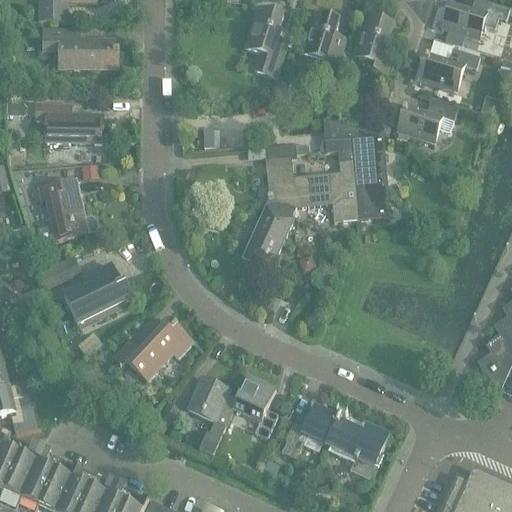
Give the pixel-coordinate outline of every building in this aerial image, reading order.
[(97,7),(96,0),(62,0),(63,5),(38,5),(38,26),(68,26),(68,6),(97,7)] [(494,34),(498,22),(506,24),(510,11),(480,2),(476,14),(451,6),(442,33),(479,44),(483,30),(494,34)] [(288,47),(276,44),(284,19),(282,18),(283,15),(270,11),(269,14),(261,12),(248,53),(262,57),(256,75),(278,81),(288,47)] [(333,47),(340,24),(337,23),(338,20),(325,16),(325,19),(315,17),(303,57),(326,65),(324,71),(337,75),(345,51),(333,47)] [(383,52),(390,28),(388,27),(389,23),(377,19),(376,23),(366,20),(354,60),(377,67),(375,74),(388,78),(395,55),(383,52)] [(115,54),(115,45),(77,45),(77,33),(44,33),(44,56),(60,56),(60,74),(118,74),(118,54),(115,54)] [(456,95),(464,70),(476,74),(480,61),(457,54),(454,65),(429,58),(421,84),(456,95)] [(508,81),(511,67),(503,64),(498,78),(508,81)] [(288,109),(291,97),(278,94),(275,105),(288,109)] [(8,101),(7,119),(25,119),(25,102),(8,101)] [(434,148),(442,122),(454,126),(458,113),(436,106),(432,118),(407,110),(398,136),(434,148)] [(103,146),(103,120),(71,120),(71,109),(37,109),(37,125),(47,125),(47,146),(103,146)] [(370,134),(374,121),(360,117),(356,130),(370,134)] [(25,121),(9,122),(10,174),(26,173),(25,121)] [(390,221),(383,140),(382,140),(381,141),(325,124),(324,122),(327,157),(338,155),(339,167),(352,165),(358,224),(390,221)] [(358,224),(352,165),(339,167),(340,177),(294,181),(291,163),(297,162),(296,149),(268,151),(269,164),(270,200),(267,201),(267,207),(265,211),(291,222),(297,211),(332,209),(334,226),(358,224)] [(0,170),(0,195),(11,194),(7,169),(0,170)] [(82,171),(82,184),(99,183),(98,170),(82,171)] [(86,222),(78,183),(39,191),(42,206),(47,204),(53,230),(40,233),(43,247),(95,236),(99,231),(97,224),(92,221),(86,222)] [(269,275),(294,223),(291,222),(265,211),(241,263),(255,269),(255,270),(257,272),(258,270),(269,275)] [(398,240),(409,237),(406,222),(395,224),(398,240)] [(0,247),(26,243),(24,230),(3,234),(0,234),(0,247)] [(60,262),(57,250),(44,254),(46,265),(60,262)] [(66,265),(42,277),(50,294),(74,282),(66,265)] [(133,302),(125,285),(121,287),(113,270),(85,283),(87,289),(65,299),(78,328),(133,302)] [(0,303),(11,301),(9,290),(1,292),(0,290),(0,303)] [(511,304),(501,312),(507,320),(511,325),(511,304)] [(8,388),(0,353),(0,324),(13,322),(11,313),(0,314),(0,420),(9,419),(16,417),(8,388)] [(511,349),(511,325),(507,320),(494,330),(499,338),(510,351),(511,349)] [(177,327),(174,330),(172,332),(164,325),(138,352),(130,344),(114,361),(122,369),(126,365),(147,385),(173,358),(177,362),(194,344),(177,327)] [(511,362),(511,354),(510,351),(499,338),(485,348),(490,356),(502,370),(511,362)] [(508,378),(502,370),(490,356),(477,367),(493,389),(508,378)] [(98,384),(93,366),(80,370),(85,388),(98,384)] [(265,414),(275,393),(248,381),(237,403),(233,413),(260,425),(255,438),(267,444),(278,419),(265,414)] [(233,413),(237,403),(228,399),(230,395),(202,382),(187,415),(216,428),(216,427),(225,431),(233,413)] [(27,383),(8,388),(16,417),(9,419),(11,428),(14,438),(15,437),(39,431),(27,383)] [(161,442),(180,414),(168,406),(149,434),(161,442)] [(369,484),(388,440),(366,430),(365,432),(359,430),(360,428),(346,421),(345,423),(315,410),(305,433),(295,428),(282,458),(296,464),(306,441),(326,450),(326,452),(354,464),(350,475),(369,484)] [(145,511),(149,505),(125,494),(127,489),(111,482),(109,487),(48,459),(50,454),(34,447),(32,452),(30,455),(2,443),(0,446),(0,511),(145,511)] [(270,482),(277,468),(267,464),(260,479),(270,482)] [(511,511),(511,491),(473,473),(466,487),(464,493),(454,489),(443,511),(511,511)]
